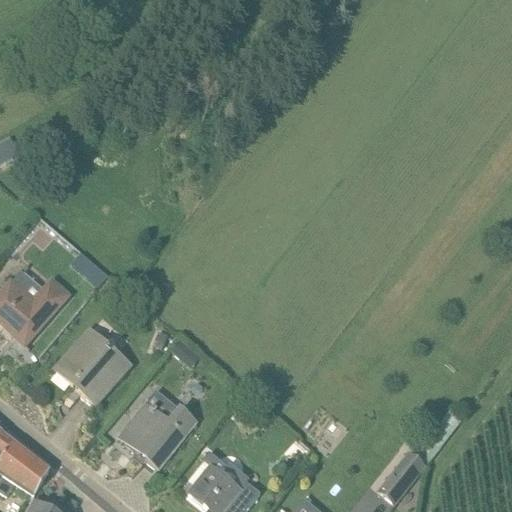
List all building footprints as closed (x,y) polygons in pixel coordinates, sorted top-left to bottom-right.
[(4,144),(0,146),(0,167),(12,161),(4,144)] [(82,258),(72,270),(99,293),(110,280),(82,258)] [(26,268),(0,297),(0,322),(4,326),(0,330),(0,349),(6,342),(10,346),(15,341),(23,349),(68,298),(51,282),(41,292),(24,276),(28,271),(26,268)] [(89,332),(53,373),(73,391),(75,388),(82,394),(80,397),(94,410),(95,410),(131,368),(112,353),(113,351),(110,347),(109,349),(89,332)] [(159,335),(152,350),(162,354),(168,338),(159,335)] [(180,347),(174,354),(183,361),(189,354),(180,347)] [(156,394),(118,441),(140,459),(142,456),(147,460),(144,463),(145,463),(158,474),(196,425),(179,411),(178,412),(167,403),(156,394)] [(449,413),(417,458),(429,467),(461,422),(449,413)] [(0,437),(0,480),(2,482),(0,484),(0,497),(6,501),(13,490),(31,502),(48,475),(0,437)] [(409,456),(378,495),(394,508),(425,469),(409,456)] [(211,469),(188,498),(206,511),(247,511),(259,497),(247,487),(250,483),(229,467),(221,477),(211,469)] [(315,511),(303,502),(295,511),(315,511)]
